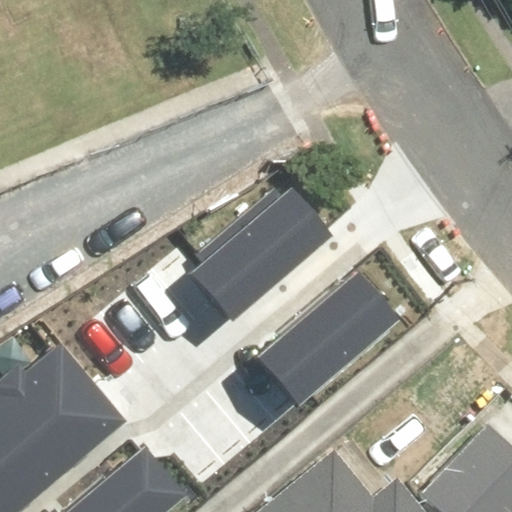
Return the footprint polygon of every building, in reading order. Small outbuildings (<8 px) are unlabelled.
[(279,187),(175,280),(213,322),(317,229),(279,187)] [(355,274),(247,361),(283,405),(391,319),(355,274)] [(0,501),(102,408),(45,346),(0,387),(0,501)] [(434,511),(361,422),(249,511),(434,511)] [(132,448),(54,511),(150,511),(171,495),(132,448)]
